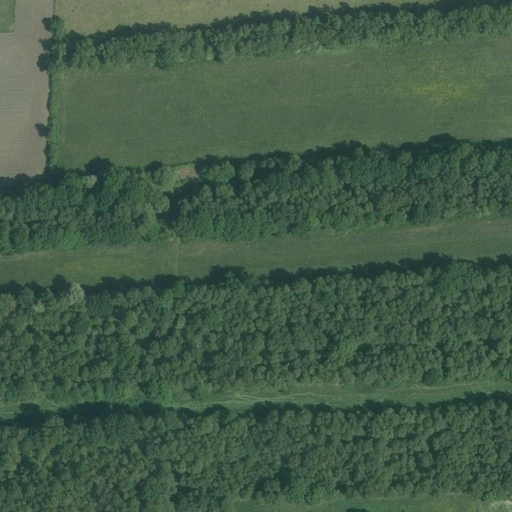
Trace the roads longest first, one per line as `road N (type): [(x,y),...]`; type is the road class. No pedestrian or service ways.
road 1 (track): [(161,189),(511,164)]
road 2 (track): [(161,189),(0,200)]
